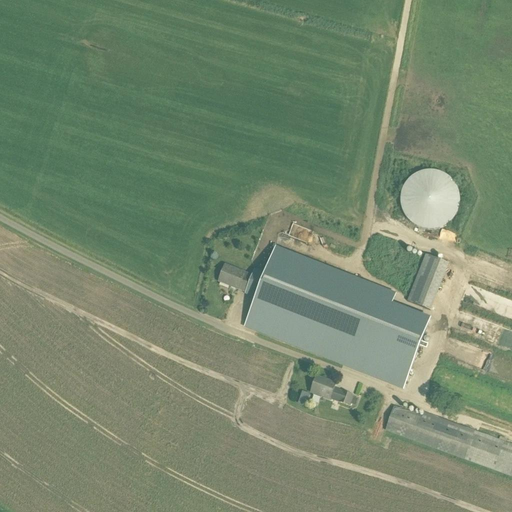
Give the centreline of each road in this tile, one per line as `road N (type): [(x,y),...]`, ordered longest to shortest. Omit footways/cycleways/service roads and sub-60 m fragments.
road 1 (unclassified): [(371,383),(193,314),(0,217)]
road 2 (track): [(408,0),(359,262)]
